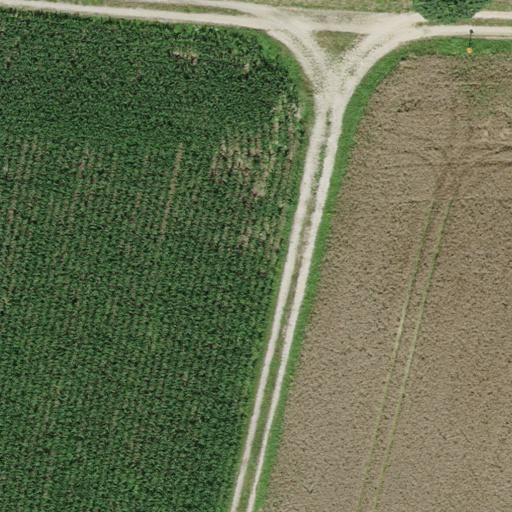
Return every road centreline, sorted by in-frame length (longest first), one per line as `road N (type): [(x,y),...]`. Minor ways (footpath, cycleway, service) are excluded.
road 1 (track): [(336,17),(322,162),(245,511)]
road 2 (track): [(53,0),(511,21)]
